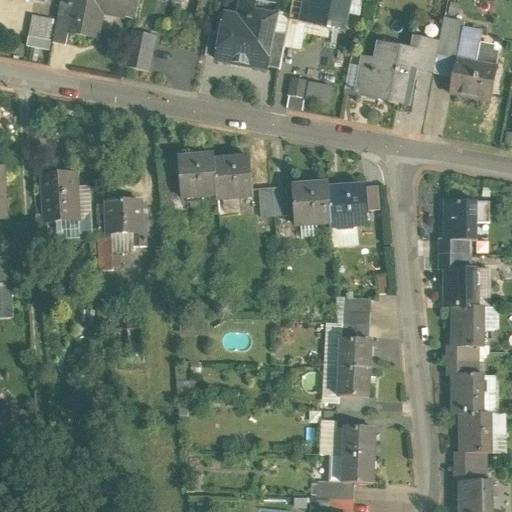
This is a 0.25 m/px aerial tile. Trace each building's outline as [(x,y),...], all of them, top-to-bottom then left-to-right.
[(127,0),(73,0),(69,19),(67,33),(69,33),(98,39),(103,14),(124,18),(127,0)] [(306,0),(293,0),(290,16),(289,22),(303,25),(304,17),(303,17),(306,0)] [(351,0),(306,0),(303,17),(304,17),(330,23),(329,27),(345,31),(351,0)] [(279,6),(255,1),(251,21),(225,16),(222,35),(217,59),(217,61),(266,70),(273,33),(277,13),(279,6)] [(277,13),(273,33),(286,36),(289,22),(290,16),(277,13)] [(56,23),(52,43),(66,46),(69,33),(67,33),(69,19),(57,17),(56,23)] [(465,22),(445,18),(440,43),(437,57),(452,60),(455,45),(460,46),(465,22)] [(33,19),(29,39),(52,43),(56,23),(33,19)] [(156,38),(132,33),(125,68),(149,73),(156,38)] [(210,33),(205,57),(217,59),(222,35),(210,33)] [(286,36),(273,33),(266,68),(279,71),(286,36)] [(440,43),(414,38),(411,52),(418,53),(414,70),(415,70),(434,73),(437,57),(440,43)] [(29,39),(27,49),(50,53),(52,43),(29,39)] [(411,52),(379,46),(375,66),(372,65),(371,71),(362,69),(356,96),(380,100),(380,99),(408,104),(415,70),(414,70),(418,53),(411,52)] [(476,64),(457,61),(451,94),(491,102),(497,68),(491,67),(494,50),(479,48),(476,64)] [(328,105),(333,87),(305,80),(301,98),(328,105)] [(214,158),(179,161),(182,200),(187,200),(187,205),(204,203),(203,198),(217,197),(215,162),(214,158)] [(250,159),(215,162),(217,197),(218,202),(224,201),(224,197),(237,195),(237,200),(253,199),(250,159)] [(171,168),(157,169),(161,213),(175,212),(171,168)] [(75,177),(42,180),(44,200),(42,203),(42,209),(44,211),(45,224),(78,222),(75,177)] [(328,186),(292,189),(295,227),(300,227),(302,227),(301,223),(315,222),(315,226),(316,226),(331,225),(329,191),(328,186)] [(364,189),(329,191),(331,225),(332,245),(355,243),(354,229),(367,228),(364,189)] [(286,191),(273,192),(275,218),(288,217),(286,191)] [(273,192),(259,193),(261,219),(275,218),(273,192)] [(140,203),(107,204),(107,217),(107,237),(112,237),(131,236),(131,249),(147,249),(146,216),(141,216),(140,203)] [(474,203),(445,203),(445,225),(446,225),(446,241),(446,242),(462,242),(474,242),(474,223),(474,203)] [(490,203),(474,203),(474,223),(490,223),(490,203)] [(107,217),(98,217),(99,260),(96,260),(97,272),(112,272),(112,237),(107,237),(107,217)] [(315,222),(301,223),(302,227),(300,227),(301,240),(317,239),(316,226),(315,226),(315,222)] [(462,242),(446,242),(446,241),(439,241),(439,256),(461,256),(462,242)] [(461,256),(439,256),(439,271),(446,271),(446,270),(461,270),(461,256)] [(0,320),(12,320),(9,260),(0,260),(0,320)] [(461,270),(446,270),(446,271),(446,286),(445,286),(444,309),(452,309),(474,309),(474,270),(461,270)] [(369,302),(344,300),(343,313),(369,314),(369,302)] [(143,349),(140,309),(114,311),(116,351),(143,349)] [(474,309),(452,309),(452,332),(454,332),(454,347),(454,349),(469,349),(482,349),(482,309),(474,309)] [(369,314),(343,313),(343,326),(368,327),(369,314)] [(368,327),(343,326),(342,341),(367,342),(368,327)] [(342,341),(341,341),(340,370),(368,371),(370,343),(367,342),(342,341)] [(454,349),(454,347),(447,347),(447,362),(469,362),(469,349),(454,349)] [(469,362),(447,362),(447,377),(453,377),(454,376),(469,376),(469,362)] [(368,371),(340,370),(338,398),(363,399),(367,399),(368,371)] [(482,376),(472,376),(469,376),(454,376),(453,377),(453,393),(452,393),(452,415),(460,416),(482,415),(482,376)] [(338,398),(337,413),(363,414),(363,399),(338,398)] [(135,399),(126,400),(127,411),(136,410),(135,399)] [(363,414),(337,413),(336,430),(345,430),(345,429),(362,430),(363,414)] [(482,415),(460,416),(460,438),(462,438),(462,454),(462,455),(477,455),(506,455),(506,416),(482,415)] [(362,430),(345,429),(345,430),(344,457),(372,458),(374,431),(362,430)] [(477,455),(462,455),(462,454),(455,455),(456,469),(477,469),(477,455)] [(372,458),(344,457),(342,485),(352,486),(371,487),(372,458)] [(477,469),(456,469),(456,483),(478,483),(477,469)] [(342,485),(317,483),(316,500),(329,501),(351,501),(352,486),(342,485)] [(491,511),(491,483),(479,483),(456,483),(455,483),(455,501),(461,501),(461,511),(491,511)] [(193,484),(186,485),(186,493),(194,492),(193,484)] [(350,511),(351,501),(329,501),(328,511),(350,511)]
